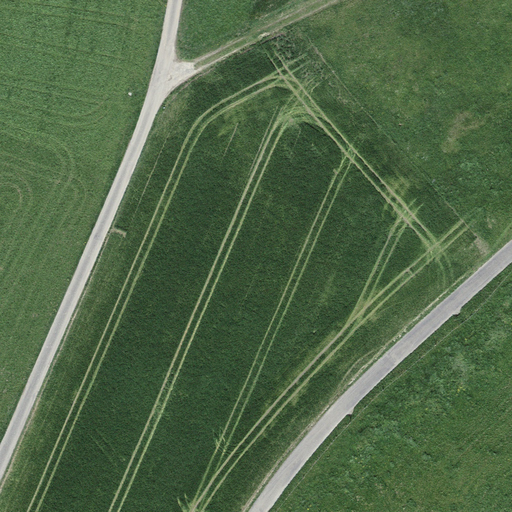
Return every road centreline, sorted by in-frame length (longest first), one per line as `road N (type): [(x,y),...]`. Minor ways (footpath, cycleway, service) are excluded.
road 1 (unclassified): [(511,249),(387,360),(302,451),(260,511)]
road 2 (track): [(164,91),(337,0)]
